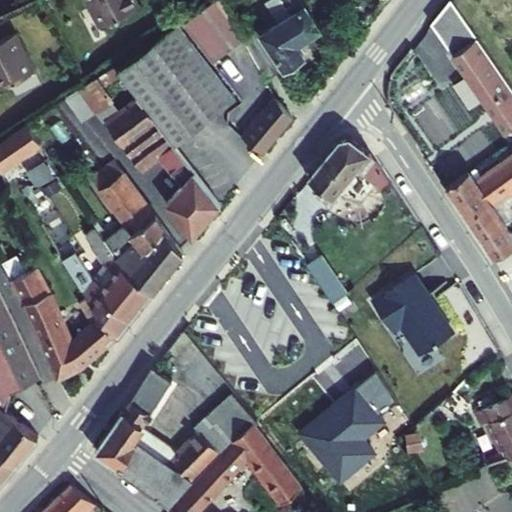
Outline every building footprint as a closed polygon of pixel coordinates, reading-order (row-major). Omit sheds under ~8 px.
[(87,0),(96,17),(130,0),(87,0)] [(235,14),(225,0),(200,0),(180,16),(211,57),(244,33),(235,14)] [(225,0),(235,14),(249,6),(246,0),(225,0)] [(247,39),(267,76),(303,57),(295,43),(322,29),(306,0),(271,0),(282,20),(247,39)] [(511,264),(500,270),(511,291),(511,82),(452,0),(450,0),(436,18),(511,130),(511,146),(472,174),(466,166),(443,180),(490,251),(511,238),(511,237),(488,197),(511,181),(511,264)] [(175,19),(169,35),(222,108),(228,92),(175,19)] [(0,75),(28,62),(9,24),(0,28),(0,75)] [(169,35),(119,70),(175,144),(222,108),(169,35)] [(165,201),(192,237),(220,202),(175,144),(119,70),(114,65),(65,97),(79,115),(94,104),(140,167),(158,153),(182,182),(165,201)] [(291,116),(277,92),(242,136),(261,152),(291,116)] [(0,166),(6,172),(39,140),(24,124),(0,147),(0,166)] [(305,174),(329,193),(347,173),(373,195),(392,186),(375,157),(349,132),(340,132),(305,174)] [(114,161),(101,170),(108,179),(120,170),(114,161)] [(90,177),(96,187),(108,179),(101,170),(90,177)] [(96,187),(111,206),(135,189),(120,170),(108,179),(96,187)] [(329,193),(363,209),(373,195),(347,173),(329,193)] [(111,206),(131,234),(155,215),(135,189),(111,206)] [(131,234),(137,241),(143,249),(170,267),(182,251),(155,215),(131,234)] [(143,249),(137,241),(132,245),(120,229),(104,240),(106,243),(125,272),(151,293),(170,267),(143,249)] [(511,238),(490,251),(500,270),(511,264),(511,238)] [(117,277),(105,291),(129,321),(151,293),(125,272),(106,243),(98,250),(117,277)] [(76,247),(64,253),(79,284),(91,279),(76,247)] [(299,255),(329,296),(340,289),(312,247),(299,255)] [(416,271),(380,295),(374,298),(394,328),(400,325),(419,353),(455,329),(416,271)] [(91,309),(93,312),(96,319),(116,335),(129,321),(105,291),(91,309)] [(68,341),(45,292),(23,302),(55,379),(76,368),(91,358),(105,346),(116,335),(96,319),(93,312),(88,316),(93,328),(68,341)] [(35,373),(0,295),(0,444),(11,457),(33,431),(0,404),(5,385),(35,373)] [(93,446),(168,498),(181,479),(184,481),(211,454),(193,436),(165,466),(130,438),(173,376),(152,362),(102,440),(99,436),(93,446)] [(398,402),(374,371),(299,430),(342,484),(380,455),(366,437),(390,419),(385,412),(398,402)] [(477,409),(482,421),(511,407),(511,404),(508,395),(477,409)] [(193,436),(211,454),(250,412),(238,397),(205,430),(201,427),(193,436)] [(474,451),(482,465),(511,451),(511,407),(482,421),(492,442),(474,451)] [(170,504),(178,511),(190,511),(202,500),(245,454),(289,511),(311,511),(320,506),(259,425),(254,417),(170,504)] [(0,444),(0,470),(11,457),(0,444)] [(36,511),(82,511),(94,500),(70,481),(36,511)] [(213,511),(202,500),(190,511),(213,511)]
